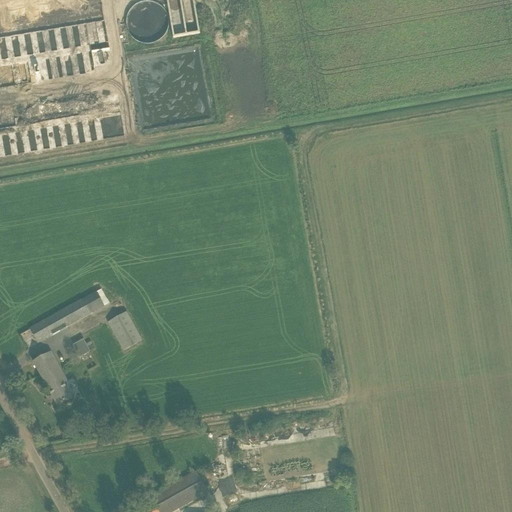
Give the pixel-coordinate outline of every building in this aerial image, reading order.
[(153,24),(0,50),(0,131),(167,102),(153,24)] [(110,304),(102,290),(30,330),(37,344),(110,304)] [(141,341),(126,313),(109,323),(124,351),(141,341)] [(85,343),(84,340),(73,345),(80,358),(90,352),(87,347),(85,343)] [(50,353),(33,362),(58,406),(72,398),(64,384),(67,382),(50,353)] [(123,511),(172,511),(208,493),(196,472),(150,497),(153,503),(137,511),(127,511),(127,510),(123,511)]
